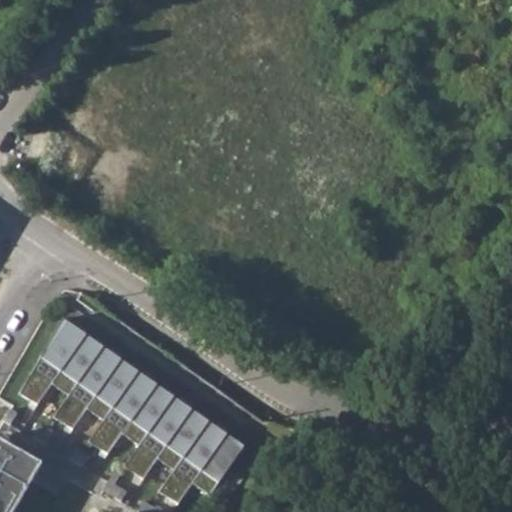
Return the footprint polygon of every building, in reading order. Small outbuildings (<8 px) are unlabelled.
[(34,365),(17,393),(36,405),(50,384),(66,395),(69,391),(75,383),(101,346),(62,319),(39,357),(51,366),(46,374),(34,365)] [(136,371),(101,346),(75,383),(87,391),(82,399),(69,391),(66,395),(51,417),(71,429),(85,409),(101,420),(104,416),(110,408),(136,371)] [(104,416),(101,420),(86,442),(106,454),(120,434),(136,446),(139,441),(145,433),(171,396),(136,371),(110,408),(122,416),(116,425),(104,416)] [(206,420),(171,396),(145,433),(157,442),(152,450),(139,441),(136,446),(121,468),(141,480),(155,460),(171,471),(174,466),(180,458),(206,420)] [(244,447),(206,420),(180,458),(192,467),(186,475),(174,466),(171,471),(155,493),(176,505),(192,484),(209,496),(244,447)] [(44,453),(59,438),(46,426),(32,442),(44,453)] [(66,478),(0,439),(0,440),(7,445),(0,457),(0,511),(11,511),(30,480),(56,495),(66,478)] [(116,488),(109,483),(103,493),(110,497),(116,488)] [(143,511),(147,506),(132,497),(126,507),(135,511),(143,511)]
